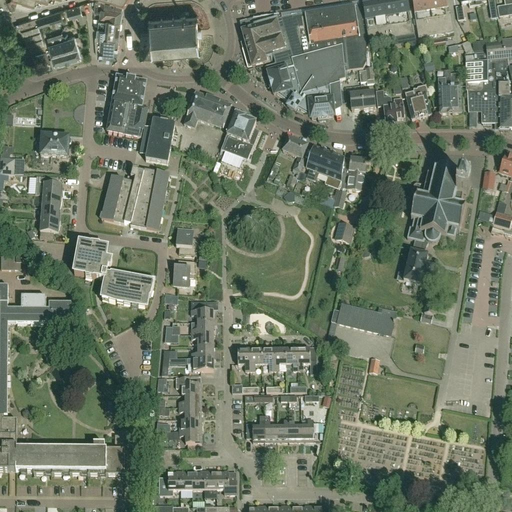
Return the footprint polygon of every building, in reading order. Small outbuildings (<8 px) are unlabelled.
[(6,0),(10,9),(15,6),(26,11),(66,0),(6,0)] [(122,18),(124,5),(110,3),(111,2),(102,1),(97,0),(95,1),(94,12),(101,13),(100,19),(94,19),(121,21),(122,18)] [(434,38),(428,0),(411,0),(418,40),(434,38)] [(445,0),(428,0),(434,38),(454,35),(451,15),(448,15),(445,0)] [(475,9),(473,0),(460,0),(461,7),(468,6),(469,10),(475,9)] [(488,0),(473,0),(475,9),(482,8),(482,3),(489,2),(488,0)] [(511,0),(503,0),(505,8),(497,10),(499,19),(511,17),(511,0)] [(369,46),(372,45),(415,38),(406,1),(363,8),(369,46)] [(80,6),(66,10),(69,19),(83,15),(80,6)] [(458,23),(465,22),(462,8),(456,10),(458,23)] [(360,9),(321,15),(331,51),(342,48),(345,74),(363,72),(367,65),(366,45),(360,9)] [(50,22),(48,15),(36,19),(38,25),(50,22)] [(331,51),(321,15),(304,17),(304,18),(281,21),(282,23),(286,39),(293,62),(331,51)] [(172,18),(172,20),(162,21),(162,19),(160,19),(161,21),(150,22),(149,21),(148,22),(150,23),(151,32),(141,33),(141,37),(139,37),(139,41),(142,41),(142,44),(152,43),(153,52),(151,54),(152,55),(154,54),(164,53),(164,55),(165,55),(165,53),(173,52),(173,56),(179,55),(179,52),(187,51),(187,53),(188,53),(188,51),(198,50),(200,51),(201,50),(199,49),(198,37),(202,37),(201,31),(198,31),(196,19),(198,17),(197,16),(196,18),(185,19),(185,17),(184,17),(184,18),(182,18),(182,19),(174,20),(174,18),(172,18)] [(243,34),(282,23),(281,21),(279,22),(278,16),(274,17),(254,20),(254,21),(240,25),(243,34)] [(38,64),(49,61),(38,25),(36,19),(19,24),(21,31),(22,31),(24,37),(25,37),(27,44),(28,43),(30,50),(31,50),(33,56),(35,55),(38,64)] [(121,23),(121,21),(94,19),(94,26),(98,26),(97,36),(95,36),(95,37),(99,37),(119,39),(121,23)] [(276,66),(293,62),(286,39),(282,23),(243,34),(242,34),(252,70),(266,66),(270,64),(269,59),(268,59),(267,57),(272,55),(276,66)] [(69,62),(63,41),(61,33),(47,38),(55,66),(69,62)] [(75,37),(63,41),(69,62),(81,59),(75,37)] [(118,57),(119,39),(99,37),(95,37),(95,39),(97,57),(99,58),(99,59),(114,60),(118,57)] [(511,70),(509,71),(508,65),(511,64),(511,40),(503,41),(485,43),(487,53),(473,55),(465,56),(466,65),(466,93),(467,93),(468,112),(482,112),(482,120),(482,126),(499,127),(499,131),(509,132),(511,131),(511,70)] [(466,43),(460,44),(463,55),(469,54),(466,43)] [(346,83),(345,74),(342,48),(331,51),(293,62),(276,66),(266,69),(270,82),(267,82),(270,92),(272,91),(274,97),(277,96),(289,106),(287,109),(296,115),(298,111),(312,119),(312,120),(312,122),(318,122),(318,124),(324,123),(324,119),(328,119),(328,121),(328,120),(334,120),(332,108),(342,106),(340,84),(346,83)] [(361,85),(367,85),(367,83),(374,82),(373,70),(366,71),(366,73),(359,74),(361,85)] [(451,88),(451,89),(446,89),(445,82),(438,82),(438,89),(439,117),(452,117),(462,116),(460,88),(459,76),(451,76),(451,88)] [(120,137),(131,81),(118,79),(117,78),(117,80),(112,104),(113,104),(110,120),(107,134),(120,137)] [(147,84),(131,81),(120,137),(141,141),(143,132),(144,133),(147,120),(149,111),(142,109),(147,85),(147,84)] [(432,118),(426,97),(428,97),(427,90),(425,88),(418,90),(417,92),(414,92),(414,93),(411,85),(403,87),(406,97),(412,120),(412,123),(421,120),(432,118)] [(369,93),(362,94),(363,113),(376,112),(374,95),(369,95),(369,93)] [(363,113),(362,94),(354,94),(355,96),(350,97),(352,114),(363,113)] [(395,102),(395,106),(392,106),(392,105),(391,103),(390,101),(388,100),(384,101),(383,94),(376,95),(377,111),(384,110),(386,120),(386,126),(388,126),(388,128),(394,127),(393,125),(395,125),(395,123),(404,122),(404,120),(402,102),(395,102)] [(232,108),(207,100),(196,96),(187,120),(184,128),(195,131),(198,123),(199,123),(223,132),(227,120),(232,108)] [(254,131),(256,126),(244,120),(236,117),(234,120),(226,141),(221,153),(247,163),(259,134),(254,131)] [(168,168),(175,127),(154,123),(146,164),(168,168)] [(71,146),(72,142),(69,141),(69,140),(42,138),(42,139),(41,139),(40,140),(39,146),(41,147),(42,147),(41,158),(68,161),(69,147),(71,146)] [(298,160),(293,172),(300,175),(306,162),(303,161),(308,148),(289,140),(283,154),(298,160)] [(345,160),(330,155),(314,149),(310,162),(306,171),(311,173),(308,181),(315,184),(318,176),(328,179),(325,187),(331,189),(327,199),(335,202),(339,192),(341,184),(343,173),(344,161),(345,160)] [(511,179),(511,177),(511,159),(505,157),(499,175),(511,179)] [(0,166),(0,175),(14,177),(15,161),(1,160),(0,166)] [(351,161),(351,162),(344,161),(343,173),(349,174),(349,175),(365,176),(367,163),(351,161)] [(131,230),(159,235),(170,178),(145,173),(144,175),(138,173),(138,172),(133,170),(130,184),(112,180),(102,223),(124,228),(125,226),(131,228),(131,230)] [(412,223),(414,224),(412,231),(410,231),(407,242),(423,245),(420,256),(424,257),(427,248),(428,246),(430,248),(433,249),(436,248),(438,246),(440,244),(441,239),(447,241),(447,240),(455,242),(457,233),(459,233),(459,234),(466,207),(465,207),(465,208),(460,207),(462,197),(468,198),(471,185),(463,184),(462,182),(461,180),(460,180),(461,177),(453,175),(453,172),(444,170),(443,173),(435,171),(434,172),(435,172),(434,177),(428,175),(427,177),(428,177),(426,187),(422,186),(422,187),(416,186),(414,187),(412,195),(417,196),(411,224),(412,224),(412,223)] [(296,187),(298,183),(300,175),(293,172),(292,174),(297,176),(296,180),(290,178),(287,188),(293,190),(295,186),(296,187)] [(363,195),(365,176),(349,175),(349,174),(343,173),(341,184),(341,192),(339,192),(339,194),(338,194),(335,206),(334,210),(343,212),(347,196),(343,195),(343,192),(363,195)] [(307,178),(301,175),(300,175),(298,183),(305,185),(307,178)] [(493,188),(496,179),(487,175),(483,185),(493,188)] [(63,188),(62,188),(58,188),(59,181),(45,180),(44,199),(63,201),(63,188)] [(305,202),(279,191),(276,197),(284,200),(287,204),(290,205),(294,204),(302,207),(305,202)] [(61,213),(63,201),(44,199),(43,211),(61,213)] [(510,232),(511,225),(511,219),(505,218),(507,207),(499,205),(497,216),(494,227),(510,232)] [(61,225),(61,213),(43,211),(42,223),(61,225)] [(59,237),(61,225),(42,223),(40,242),(54,243),(54,236),(58,237),(59,237)] [(339,226),(334,243),(350,247),(354,230),(339,226)] [(504,234),(493,230),(491,235),(502,239),(504,234)] [(194,233),(178,232),(177,251),(179,251),(179,257),(196,259),(199,243),(193,242),(194,233)] [(32,233),(27,235),(31,242),(36,240),(32,233)] [(9,246),(2,246),(1,273),(21,273),(21,266),(27,266),(27,258),(16,257),(16,258),(9,258),(9,246)] [(151,300),(156,282),(107,273),(108,270),(111,271),(113,263),(112,263),(111,264),(106,264),(108,252),(100,251),(100,248),(92,248),(92,249),(80,247),(75,277),(86,279),(86,281),(94,283),(94,281),(106,283),(102,303),(147,311),(150,299),(151,300)] [(43,261),(53,260),(51,250),(41,252),(43,261)] [(428,258),(424,257),(420,256),(411,254),(406,275),(400,275),(398,283),(424,289),(424,286),(435,289),(439,270),(429,268),(429,264),(426,263),(428,258)] [(338,258),(335,272),(343,274),(346,260),(338,258)] [(195,281),(195,265),(178,264),(178,270),(175,270),(173,289),(189,290),(190,282),(195,281)] [(49,311),(46,311),(46,299),(21,299),(21,311),(8,311),(9,289),(0,288),(0,474),(10,474),(10,473),(16,473),(16,474),(34,474),(34,478),(46,478),(46,474),(52,474),(52,478),(64,478),(64,474),(70,474),(70,478),(82,478),(82,474),(88,475),(88,478),(100,478),(100,475),(106,475),(106,478),(118,478),(118,475),(124,475),(124,478),(125,478),(126,438),(115,438),(115,452),(112,452),(105,452),(105,447),(94,447),(94,452),(18,451),(18,423),(5,423),(5,418),(8,418),(9,326),(58,326),(58,323),(73,323),(73,306),(49,305),(49,311)] [(433,318),(436,302),(428,300),(426,310),(424,316),(433,318)] [(213,313),(207,313),(207,305),(191,305),(191,313),(191,319),(197,319),(198,326),(213,326),(213,313)] [(335,313),(332,326),(327,348),(332,349),(337,327),(338,327),(337,327),(391,339),(396,315),(382,312),(382,316),(342,307),(340,315),(335,313)] [(422,317),(421,324),(431,327),(433,319),(422,317)] [(213,337),(213,326),(198,326),(198,333),(192,333),(192,338),(213,337)] [(214,349),(213,337),(192,338),(192,343),(198,343),(198,350),(214,349)] [(214,361),(214,349),(198,350),(198,357),(192,357),(192,361),(214,361)] [(298,374),(298,350),(294,350),(293,351),(293,353),(286,353),(286,374),(287,374),(287,371),(293,371),(293,374),(298,374)] [(303,350),(298,350),(298,374),(303,374),(303,368),(310,368),(310,378),(317,378),(317,364),(311,364),(311,353),(304,353),(304,351),(303,350)] [(251,374),(250,353),(238,353),(238,369),(245,369),(245,374),(251,374)] [(262,368),(262,353),(250,353),(251,374),(256,374),(256,368),(262,368)] [(275,374),(274,353),(262,353),(262,368),(269,368),(269,374),(275,374)] [(286,374),(286,353),(274,353),(275,374),(280,374),(286,374)] [(214,374),(214,361),(192,361),(192,362),(187,362),(187,367),(192,367),(193,367),(193,374),(198,374),(214,374)] [(377,377),(380,363),(372,362),(371,365),(369,376),(377,377)] [(167,381),(159,381),(158,395),(164,395),(164,387),(166,388),(167,381)] [(191,381),(178,381),(176,381),(176,392),(179,392),(183,392),(183,398),(201,398),(202,386),(191,386),(191,381)] [(251,396),(251,390),(243,390),(243,388),(232,388),(232,396),(243,396),(251,396)] [(201,410),(201,398),(183,398),(183,399),(185,399),(185,405),(180,405),(180,410),(201,410)] [(201,422),(201,410),(180,410),(180,416),(186,416),(186,422),(201,422)] [(265,445),(265,419),(260,419),(260,427),(253,427),(253,445),(265,445)] [(277,445),(277,429),(270,429),(270,419),(265,419),(265,445),(277,445)] [(301,445),(301,429),(294,429),(294,420),(289,420),(289,423),(289,445),(301,445)] [(180,434),(201,434),(201,422),(186,422),(180,422),(180,430),(180,434)] [(289,445),(289,423),(284,423),(284,429),(277,429),(277,445),(289,445)] [(308,429),(301,429),(301,445),(313,445),(313,423),(308,423),(308,429)] [(163,435),(163,434),(157,434),(155,452),(164,452),(164,444),(167,444),(167,435),(163,435)] [(201,447),(201,434),(180,434),(180,440),(186,440),(186,447),(201,447)] [(217,493),(217,475),(205,476),(205,493),(217,493)] [(229,475),(217,475),(217,493),(225,493),(225,497),(236,497),(236,484),(229,484),(229,475)] [(181,494),(181,476),(169,476),(169,481),(159,481),(159,499),(173,499),(173,494),(181,494)] [(193,493),(193,476),(181,476),(181,494),(193,493)] [(205,493),(205,476),(193,476),(193,493),(205,493)]
